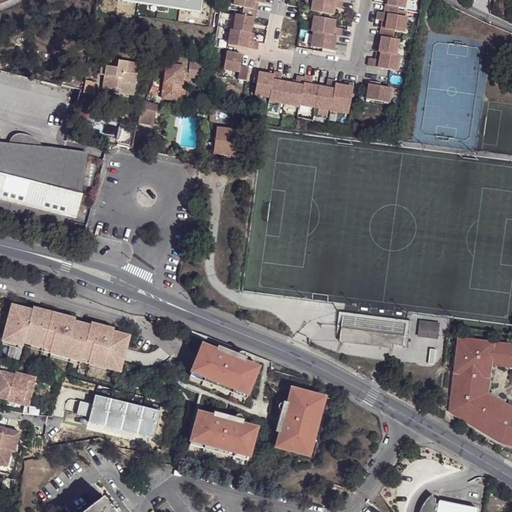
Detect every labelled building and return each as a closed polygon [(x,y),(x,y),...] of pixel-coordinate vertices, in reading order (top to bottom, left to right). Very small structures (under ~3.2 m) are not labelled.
[(122,0),(200,13),(201,0),(122,0)] [(263,0),(234,0),(234,6),(243,8),(241,16),(252,18),(254,19),(257,2),(263,3),(263,0)] [(288,0),(287,9),(300,11),(302,0),(288,0)] [(342,3),(322,0),(312,0),(310,14),(333,18),(334,10),(340,10),(342,3)] [(402,9),(403,0),(382,0),(381,5),(402,9)] [(401,16),(382,13),(379,29),(398,33),(401,16)] [(241,16),(236,15),(233,31),(249,33),(252,18),(241,16)] [(313,19),(310,34),(313,35),(310,50),(321,52),(332,53),(335,39),(339,39),(341,31),(334,30),(336,23),(313,19)] [(233,31),(230,30),(228,45),(256,50),(258,43),(251,42),(252,34),(249,33),(233,31)] [(396,40),(375,36),(373,50),(394,53),(396,40)] [(396,54),(377,51),(374,66),(394,70),(396,54)] [(242,55),(226,53),(223,70),(238,72),(237,80),(246,82),(248,68),(240,67),(242,55)] [(165,54),(161,98),(180,100),(182,79),(187,80),(188,77),(202,78),(204,62),(194,60),(189,60),(189,57),(165,54)] [(111,92),(129,95),(131,84),(134,85),(137,63),(117,60),(116,67),(101,64),(99,74),(103,75),(102,88),(112,90),(111,92)] [(275,72),(274,76),(270,98),(269,102),(300,107),(300,105),(305,79),(297,77),(296,83),(282,80),(283,74),(275,72)] [(274,76),(259,73),(255,95),(270,98),(274,76)] [(305,79),(300,105),(331,112),(336,83),(329,81),(327,87),(312,84),(314,78),(306,77),(305,79)] [(95,81),(85,80),(83,92),(93,94),(95,81)] [(344,85),(336,83),(331,112),(348,115),(354,89),(344,87),(344,85)] [(379,88),(368,86),(366,101),(388,105),(391,90),(379,88)] [(206,109),(208,97),(209,93),(199,91),(197,108),(206,109)] [(141,104),(138,122),(152,125),(157,104),(146,101),(141,104)] [(136,125),(120,122),(117,139),(133,143),(136,125)] [(222,156),(230,157),(236,158),(240,133),(213,129),(210,154),(222,156)] [(6,148),(9,152),(0,151),(0,199),(74,217),(82,192),(79,192),(86,154),(50,149),(49,154),(44,154),(43,152),(42,149),(41,147),(40,145),(37,142),(35,140),(32,138),(28,136),(23,134),(19,133),(16,133),(13,134),(10,135),(8,137),(6,140),(5,145),(6,148)] [(36,312),(13,305),(3,343),(119,374),(129,337),(114,332),(115,329),(91,322),(90,326),(75,321),(76,318),(37,308),(36,312)] [(335,308),(330,307),(327,321),(331,322),(330,332),(329,336),(392,347),(393,343),(394,335),(396,323),(334,312),(335,308)] [(401,320),(335,308),(334,312),(396,323),(394,335),(398,336),(401,320)] [(167,322),(159,319),(157,324),(165,327),(167,322)] [(429,325),(411,322),(409,334),(426,337),(429,325)] [(511,346),(461,340),(452,411),(501,441),(511,444),(511,346)] [(216,350),(203,344),(188,381),(244,403),(259,367),(245,361),(247,357),(218,345),(216,350)] [(32,393),(36,379),(15,374),(14,376),(0,372),(0,399),(8,401),(9,397),(24,401),(26,391),(32,393)] [(330,398),(292,389),(288,402),(284,401),(276,431),(281,432),(277,436),(279,439),(277,446),(314,456),(330,398)] [(24,401),(9,397),(8,401),(7,403),(28,408),(32,393),(26,391),(24,401)] [(158,413),(94,396),(87,423),(151,440),(158,413)] [(213,416),(199,412),(188,450),(247,466),(257,428),(243,423),(244,419),(214,411),(213,416)] [(16,447),(21,428),(6,423),(4,429),(0,427),(0,459),(9,462),(13,447),(16,447)] [(81,511),(116,511),(103,495),(81,511)] [(479,511),(480,508),(442,501),(442,503),(437,503),(437,500),(437,498),(435,496),(436,495),(430,499),(426,504),(423,511),(422,511),(479,511)]
